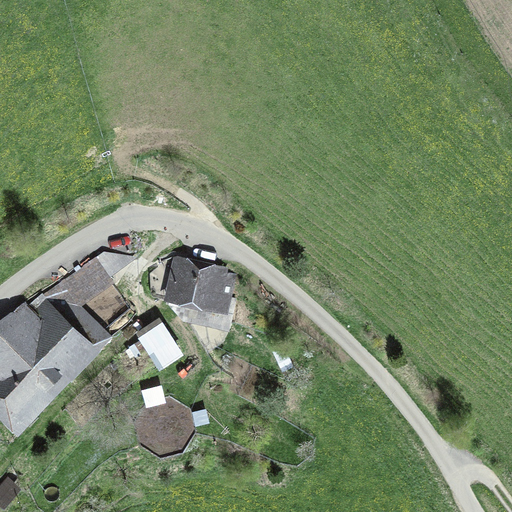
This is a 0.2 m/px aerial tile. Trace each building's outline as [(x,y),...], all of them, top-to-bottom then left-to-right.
[(105,253),(43,296),(56,309),(131,257),(105,253)] [(179,302),(185,318),(228,327),(235,298),(229,297),(234,276),(219,272),(220,267),(181,258),(173,295),(180,296),(179,302)] [(97,350),(56,309),(43,296),(41,295),(27,307),(24,304),(0,329),(0,399),(16,414),(11,419),(21,429),(97,350)] [(180,352),(162,325),(143,338),(160,365),(180,352)] [(6,479),(0,488),(0,504),(3,507),(17,487),(6,479)]
